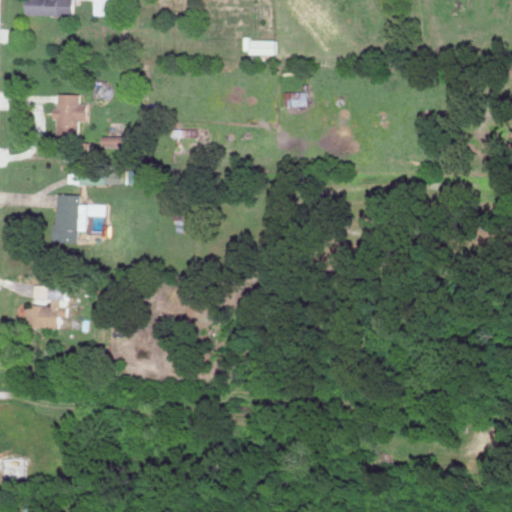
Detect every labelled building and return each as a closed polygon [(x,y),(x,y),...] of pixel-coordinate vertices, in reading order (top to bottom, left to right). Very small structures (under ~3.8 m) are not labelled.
[(75,0),(30,0),(30,13),(75,14),(75,0)] [(96,0),(97,13),(118,14),(118,0),(96,0)] [(279,38),(252,38),(252,52),(279,52),(279,38)] [(84,92),(61,92),(61,106),(57,106),(57,117),(61,117),(61,134),(83,134),(83,119),(90,120),(91,102),(83,102),(84,92)] [(127,135),(105,135),(105,144),(127,145),(127,135)] [(144,168),(128,169),(129,183),(145,182),(144,168)] [(126,170),(110,170),(110,178),(97,178),(97,169),(71,169),(70,182),(126,183),(126,170)] [(110,203),(84,202),(84,193),(60,193),(59,241),(82,241),(82,229),(90,229),(91,214),(110,214),(110,203)] [(177,208),(177,225),(192,225),(192,208),(177,208)] [(71,315),(71,284),(39,284),(39,297),(54,297),(54,304),(30,304),(30,325),(64,325),(64,315),(71,315)]
